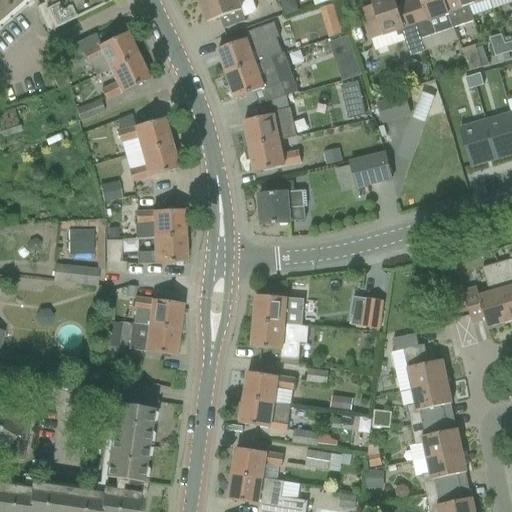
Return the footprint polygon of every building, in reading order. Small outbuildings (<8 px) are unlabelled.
[(0,0),(0,22),(25,0),(46,0),(51,8),(45,11),(54,30),(106,5),(103,0),(0,0)] [(207,0),(200,2),(208,23),(220,19),(224,30),(246,22),(245,18),(254,15),(257,11),(252,0),(207,0)] [(280,0),(285,17),(299,12),(295,0),(280,0)] [(421,39),(409,3),(398,7),(395,0),(378,0),(372,2),(373,6),(362,10),(372,40),(401,31),(411,58),(426,52),(421,39)] [(419,0),(409,3),(421,39),(454,29),(449,14),(449,13),(448,13),(443,0),(419,0)] [(466,0),(443,0),(448,13),(449,13),(449,14),(454,29),(474,22),(469,7),(466,0)] [(323,20),(343,15),(340,4),(320,9),(323,20)] [(349,31),(354,45),(365,41),(360,28),(349,31)] [(96,77),(109,71),(137,57),(126,33),(100,46),(95,35),(70,47),(76,59),(83,55),(88,64),(89,63),(96,77)] [(263,34),(218,51),(227,75),(256,65),(251,50),(267,45),(263,34)] [(490,39),(493,48),(496,57),(508,54),(505,44),(503,35),(490,39)] [(469,71),(482,68),(477,51),(464,55),(466,62),(469,71)] [(227,75),(236,100),(281,84),(279,80),(292,75),(285,55),(273,60),(272,59),(256,65),(227,75)] [(354,56),(335,63),(342,82),(361,75),(354,56)] [(106,101),(149,80),(137,57),(109,71),(116,84),(101,91),(106,101)] [(481,74),(473,77),(477,89),(484,86),(481,74)] [(477,89),(473,77),(466,79),(469,91),(477,89)] [(358,83),(341,87),(349,121),(366,117),(358,83)] [(425,121),(434,96),(421,92),(412,117),(425,121)] [(383,125),(411,116),(405,95),(376,104),(383,125)] [(79,122),(104,113),(100,102),(75,110),(79,122)] [(13,109),(0,113),(0,135),(1,135),(1,134),(20,127),(13,109)] [(244,122),(249,148),(280,141),(280,142),(297,139),(293,123),(291,110),(273,114),(273,116),(244,122)] [(498,159),(511,154),(511,115),(487,123),(498,159)] [(140,153),(171,145),(163,119),(117,132),(120,143),(136,139),(140,153)] [(461,130),(471,167),(498,159),(487,123),(461,130)] [(280,142),(280,141),(249,148),(255,173),(301,163),(299,153),(283,156),(280,142)] [(132,183),(178,170),(171,145),(140,153),(145,168),(129,172),(132,183)] [(323,153),(326,167),(342,163),(339,150),(323,153)] [(392,181),(387,161),(385,153),(350,161),(352,166),(357,188),(357,189),(392,181)] [(295,192),(294,182),(273,184),(274,194),(259,195),(262,227),(290,224),(290,222),(305,221),(304,207),(307,207),(306,192),(295,192)] [(122,199),(120,191),(101,195),(103,204),(122,199)] [(184,237),(183,211),(135,213),(136,224),(152,223),(153,239),(184,237)] [(118,239),(118,229),(107,230),(108,240),(118,239)] [(69,256),(93,256),(93,232),(69,232),(69,256)] [(184,237),(153,239),(154,254),(137,255),(138,266),(186,263),(184,237)] [(119,242),(104,242),(105,275),(124,275),(125,264),(121,264),(121,247),(121,242),(119,242)] [(511,260),(497,264),(511,314),(511,260)] [(511,322),(511,314),(497,264),(482,269),(490,294),(479,297),(476,287),(463,291),(473,324),(485,320),(488,328),(505,323),(505,325),(511,322)] [(97,288),(99,270),(55,266),(53,283),(97,288)] [(450,277),(452,272),(450,266),(439,269),(443,279),(450,277)] [(127,287),(126,298),(135,299),(136,288),(127,287)] [(302,327),(303,311),(304,301),(256,297),(254,323),(285,325),(302,327)] [(150,312),(148,327),(179,331),(182,305),(135,299),(133,310),(150,312)] [(362,328),(380,331),(384,303),(366,300),(362,328)] [(105,323),(104,338),(119,339),(120,324),(117,324),(113,324),(105,323)] [(285,325),(254,323),(252,349),(283,351),(282,359),(299,361),(300,344),(307,345),(308,328),(302,327),(285,325)] [(148,327),(131,325),(128,351),(175,357),(179,331),(148,327)] [(404,351),(412,390),(448,383),(443,361),(434,363),(433,362),(428,363),(425,346),(419,347),(416,335),(393,340),(396,352),(404,351)] [(309,370),(307,383),(327,385),(328,373),(309,370)] [(248,373),(244,399),(275,404),(278,389),(294,391),(296,380),(248,373)] [(452,405),(448,383),(412,390),(415,405),(407,407),(411,426),(446,419),(443,407),(452,405)] [(105,479),(142,484),(152,411),(158,412),(159,403),(122,398),(121,406),(116,405),(105,479)] [(353,400),(343,398),(341,411),(352,413),(353,400)] [(273,419),(275,404),(244,399),(240,425),(288,432),(289,421),(273,419)] [(0,452),(12,460),(23,462),(29,427),(0,409),(0,452)] [(374,411),(374,425),(390,426),(391,412),(374,411)] [(424,444),(427,459),(463,452),(458,430),(448,432),(446,419),(411,426),(415,446),(424,444)] [(318,448),(319,435),(295,431),(293,444),(318,448)] [(233,475),(264,480),(266,465),(282,467),(284,456),(236,449),(233,475)] [(339,473),(342,456),(332,454),(331,456),(309,451),(306,467),(328,472),(328,471),(339,473)] [(422,476),(426,495),(460,488),(458,475),(467,473),(463,452),(427,459),(430,474),(422,476)] [(380,455),(368,457),(371,469),(382,466),(380,455)] [(366,490),(379,490),(379,473),(365,473),(366,490)] [(280,482),(264,480),(233,475),(229,501),(270,507),(268,511),(306,511),(308,502),(282,498),(284,483),(280,482)] [(137,511),(140,496),(102,490),(101,496),(30,485),(29,491),(0,486),(0,511),(137,511)] [(475,511),(473,499),(463,501),(460,488),(426,495),(429,511),(475,511)]
